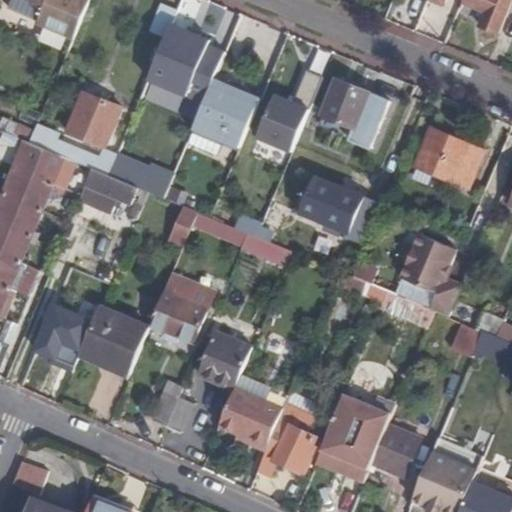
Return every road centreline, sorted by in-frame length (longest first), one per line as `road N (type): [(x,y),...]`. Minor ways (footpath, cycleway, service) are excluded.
road 1 (residential): [(511,99),(273,0)]
road 2 (residential): [(28,409),(249,511)]
